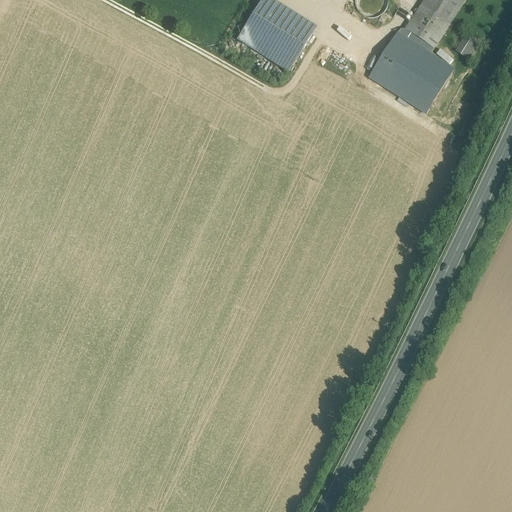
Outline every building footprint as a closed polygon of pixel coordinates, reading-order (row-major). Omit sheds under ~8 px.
[(387,8),(388,2),(387,0),(355,0),(355,3),(357,9),(360,14),(366,18),(372,19),(378,18),(383,14),(387,8)] [(425,0),(406,30),(434,48),(465,0),(425,0)] [(313,35),(262,3),(246,28),(297,60),(313,35)] [(454,71),(398,36),(371,79),(427,114),(454,71)] [(461,55),(469,59),(476,46),(472,44),(473,41),(469,39),(467,42),(468,43),(461,55)] [(450,64),(453,59),(440,50),(436,55),(450,64)]
